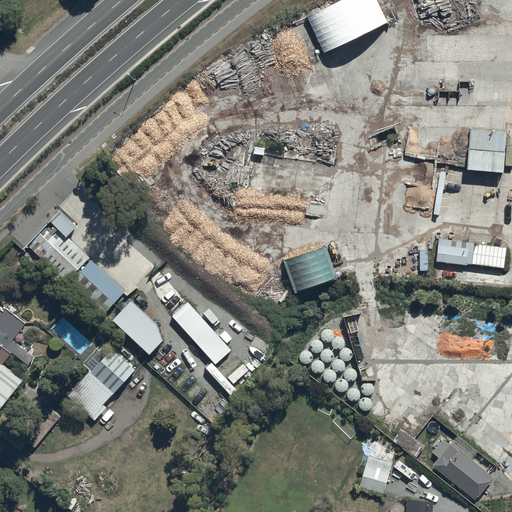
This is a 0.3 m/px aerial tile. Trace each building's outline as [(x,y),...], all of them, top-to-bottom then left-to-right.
[(306,38),(302,24),(279,30),(284,45),(306,38)] [(438,88),(437,100),(465,100),(465,88),(438,88)] [(505,171),(508,129),(470,127),(466,169),(505,171)] [(315,150),(284,145),(279,131),(262,129),(260,146),(254,145),(252,159),(242,158),(242,160),(233,159),(233,157),(222,155),(219,177),(220,178),(228,189),(227,192),(239,194),(240,191),(278,197),(277,208),(285,209),(285,207),(298,209),(300,193),(290,192),(294,160),(314,163),(315,162),(334,165),(336,150),(315,147),(315,150)] [(89,257),(67,235),(77,225),(61,209),(50,220),(52,222),(29,246),(66,281),(89,257)] [(431,242),(390,237),(384,269),(426,275),(431,242)] [(507,247),(439,237),(436,261),(467,265),(467,263),(504,268),(507,247)] [(338,277),(326,243),(281,258),(293,292),(338,277)] [(126,291),(92,258),(72,280),(105,313),(126,291)] [(27,365),(34,357),(13,339),(26,323),(6,307),(4,310),(0,306),(0,361),(3,364),(12,352),(27,365)] [(136,368),(112,348),(106,354),(97,347),(82,363),(90,370),(67,395),(95,420),(107,407),(104,404),(136,368)] [(3,364),(0,361),(0,408),(23,380),(3,364)] [(61,416),(44,401),(17,432),(35,447),(61,416)] [(184,470),(192,430),(183,429),(175,469),(184,470)] [(432,452),(438,457),(432,465),(476,500),(495,477),(490,472),(495,466),(457,435),(450,443),(443,438),(432,452)] [(359,486),(383,493),(395,450),(372,443),(359,486)] [(432,511),(434,501),(407,498),(405,511),(432,511)]
